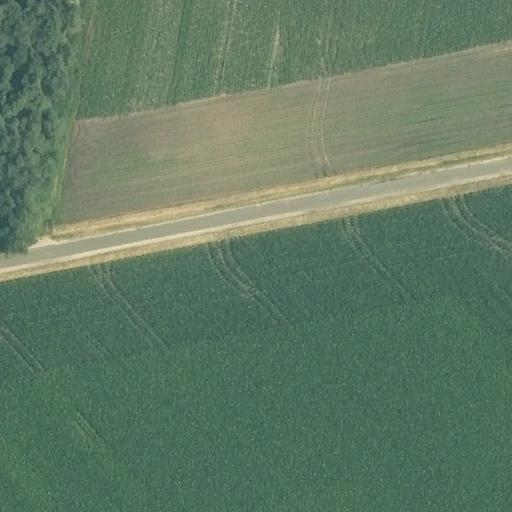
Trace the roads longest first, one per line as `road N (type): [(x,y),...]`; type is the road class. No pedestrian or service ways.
road 1 (residential): [(0,271),(511,172)]
road 2 (track): [(33,265),(83,0)]
